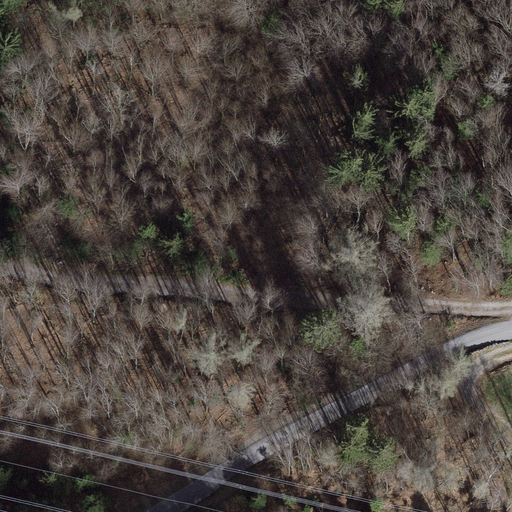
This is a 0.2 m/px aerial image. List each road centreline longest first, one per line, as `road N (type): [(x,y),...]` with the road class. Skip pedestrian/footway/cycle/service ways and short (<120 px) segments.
road 1 (track): [(511,315),(0,266)]
road 2 (track): [(511,351),(476,371),(485,410),(511,438)]
